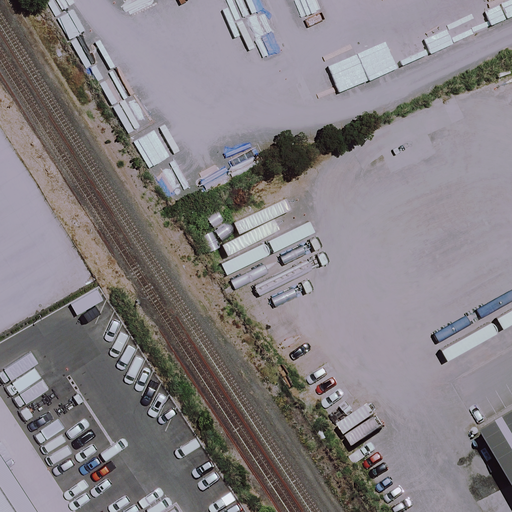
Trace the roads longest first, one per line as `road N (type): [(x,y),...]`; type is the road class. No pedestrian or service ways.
road 1 (unknown): [(511,120),(359,201),(351,233),(381,328)]
road 2 (unknown): [(381,328),(475,511)]
road 3 (unknown): [(381,328),(511,257)]
